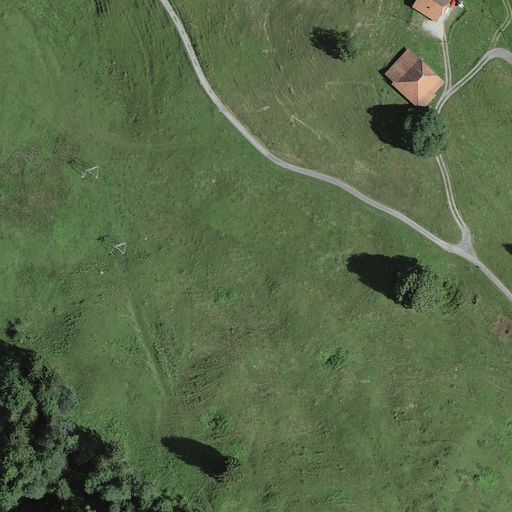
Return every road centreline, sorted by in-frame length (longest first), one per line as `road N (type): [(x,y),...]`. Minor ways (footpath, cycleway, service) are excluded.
road 1 (track): [(162,0),(204,83),(266,155),(337,182),(470,255),(511,298)]
road 2 (track): [(511,64),(494,50),(441,99),(434,117),(437,158),(470,255)]
